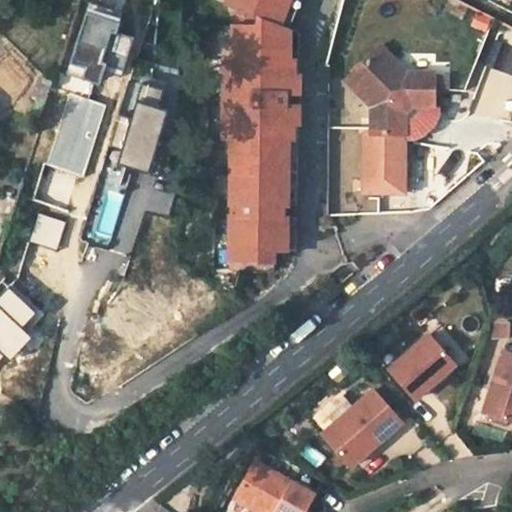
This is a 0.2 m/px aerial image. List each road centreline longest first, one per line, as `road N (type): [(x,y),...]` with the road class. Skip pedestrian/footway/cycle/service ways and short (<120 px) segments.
road 1 (unknown): [(428,239),(418,229),(382,225),(86,419),(56,401),(55,380),(91,274)]
road 2 (residential): [(127,492),(511,168)]
road 3 (unknown): [(511,483),(378,511)]
